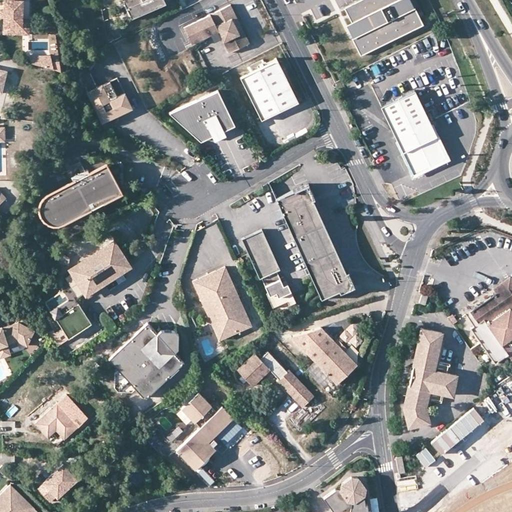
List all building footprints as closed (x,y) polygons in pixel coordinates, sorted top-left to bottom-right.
[(20,25),(21,17),(21,0),(3,0),(3,9),(3,16),(2,33),(17,33),(17,25),(20,25)] [(122,0),(131,20),(165,4),(162,0),(122,0)] [(362,0),(341,11),(348,26),(354,38),(348,42),(356,59),(420,28),(411,10),(407,13),(400,0),(362,0)] [(229,6),(225,8),(244,47),(248,45),(229,6)] [(225,8),(183,29),(191,45),(217,32),(228,55),(244,47),(225,8)] [(28,17),(21,17),(20,25),(17,25),(17,33),(28,33),(28,17)] [(354,38),(348,26),(341,29),(348,42),(354,38)] [(277,61),(241,79),(262,122),(298,104),(277,61)] [(89,73),(83,76),(86,93),(101,124),(132,109),(124,94),(117,98),(110,83),(97,89),(89,73)] [(234,125),(217,91),(169,114),(200,142),(213,136),(206,121),(214,116),(221,132),(234,125)] [(414,92),(380,108),(395,139),(429,124),(414,92)] [(224,136),(221,132),(214,116),(206,121),(213,136),(215,140),(224,136)] [(447,159),(429,124),(395,139),(413,176),(447,159)] [(120,191),(105,163),(44,195),(42,197),(40,199),(38,202),(38,205),(37,207),(38,210),(38,214),(40,216),(41,218),(44,221),(46,222),(50,224),(52,224),(56,224),(58,223),(120,191)] [(309,185),(276,200),(295,243),(324,226),(313,201),(315,200),(309,185)] [(345,274),(324,226),(295,243),(320,300),(338,292),(339,295),(355,288),(348,272),(345,274)] [(262,230),(241,239),(254,267),(273,256),(262,230)] [(113,240),(69,269),(85,294),(130,265),(113,240)] [(58,252),(58,264),(68,265),(69,258),(58,252)] [(279,270),(273,256),(254,267),(259,279),(261,279),(267,294),(266,294),(272,309),(286,302),(288,307),(295,303),(287,285),(282,287),(276,272),(279,270)] [(192,281),(204,309),(206,308),(208,312),(206,313),(211,325),(218,322),(220,326),(234,328),(236,332),(251,326),(224,267),(192,281)] [(511,283),(509,279),(492,291),(496,295),(506,288),(511,296),(511,283)] [(494,366),(507,357),(500,346),(505,342),(511,337),(511,314),(511,313),(511,296),(506,288),(496,295),(492,291),(485,296),(488,301),(469,314),(477,325),(469,330),(494,366)] [(428,297),(422,295),(419,304),(425,306),(428,297)] [(56,318),(69,338),(92,323),(79,303),(56,318)] [(2,326),(0,327),(0,345),(7,343),(17,340),(27,345),(34,330),(19,322),(2,327),(2,326)] [(158,332),(148,322),(145,324),(135,333),(109,358),(119,368),(136,387),(145,397),(184,361),(175,351),(179,347),(179,333),(176,329),(161,329),(158,332)] [(218,340),(236,332),(234,328),(220,326),(218,322),(211,325),(218,340)] [(320,328),(290,337),(335,384),(355,364),(320,328)] [(417,341),(438,345),(441,333),(420,328),(417,341)] [(442,341),(439,340),(438,345),(435,358),(432,370),(435,371),(437,363),(442,341)] [(414,353),(435,358),(438,345),(417,341),(414,353)] [(511,361),(511,352),(505,342),(500,346),(507,357),(511,362),(511,361)] [(0,356),(10,353),(7,343),(0,345),(0,356)] [(89,346),(79,353),(90,366),(99,359),(89,346)] [(254,353),(237,370),(251,385),(268,369),(278,379),(276,381),(301,406),(313,395),(288,370),(286,372),(267,351),(259,359),(254,353)] [(411,365),(432,370),(435,358),(414,353),(411,365)] [(432,370),(411,365),(407,385),(427,390),(431,391),(429,399),(438,401),(440,393),(452,396),(456,376),(445,373),(447,365),(437,363),(435,371),(432,370)] [(136,387),(119,368),(115,372),(114,386),(118,390),(132,390),(136,387)] [(404,398),(424,403),(427,390),(407,385),(404,398)] [(198,393),(181,409),(194,423),(196,422),(200,427),(177,450),(196,469),(214,452),(207,445),(214,437),(234,417),(222,406),(216,411),(198,393)] [(402,407),(406,427),(427,422),(426,415),(424,407),(424,403),(404,398),(402,407)] [(35,423),(45,434),(54,427),(56,429),(64,438),(78,426),(57,403),(35,423)] [(234,417),(214,437),(222,445),(242,425),(234,417)] [(48,437),(56,429),(54,427),(45,434),(48,437)] [(45,482),(38,487),(50,501),(56,495),(57,496),(76,478),(63,463),(43,481),(45,482)] [(333,488),(322,496),(332,511),(333,511),(339,508),(345,504),(348,507),(348,511),(367,511),(366,504),(364,504),(363,495),(364,488),(357,478),(351,477),(340,483),(339,490),(333,488)] [(39,511),(33,506),(29,511),(22,503),(24,501),(15,492),(17,490),(10,484),(3,491),(7,494),(0,500),(0,511),(39,511)] [(33,506),(17,490),(15,492),(24,501),(22,503),(29,511),(33,506)]
